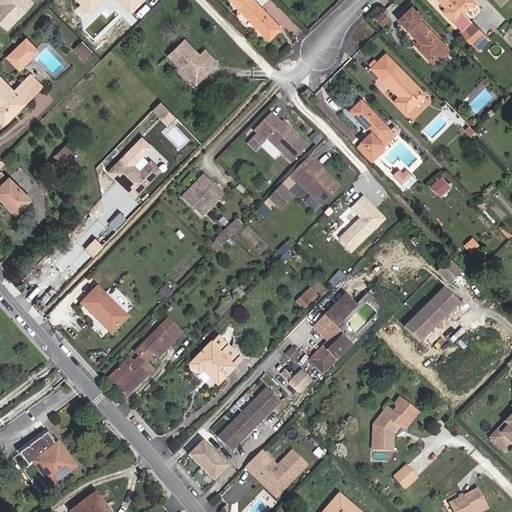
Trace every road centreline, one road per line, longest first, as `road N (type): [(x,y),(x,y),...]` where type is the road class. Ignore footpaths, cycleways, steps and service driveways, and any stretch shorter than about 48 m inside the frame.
road 1 (residential): [(0,287),(197,511)]
road 2 (unknown): [(195,510),(273,416)]
